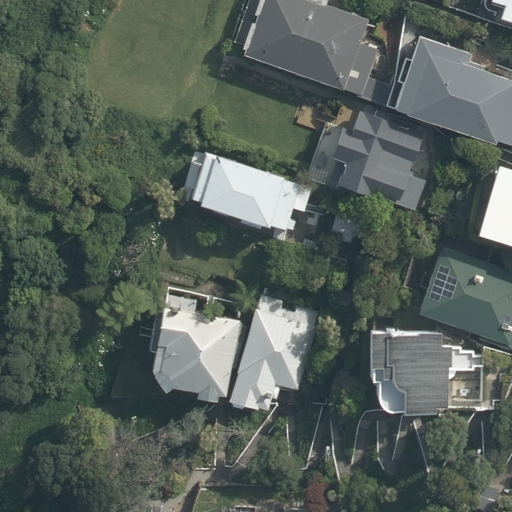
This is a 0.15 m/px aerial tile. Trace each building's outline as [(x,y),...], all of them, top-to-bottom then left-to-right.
[(356,40),(366,11),(333,0),(261,0),(244,49),(354,87),(369,44),(356,40)] [(511,0),(502,0),(508,2),(503,21),(511,23),(511,0)] [(476,47),(419,27),(391,107),(500,145),(511,110),(511,70),(473,57),(476,47)] [(341,169),(334,190),(414,215),(424,180),(407,175),(413,157),(426,161),(433,140),(365,120),(360,136),(343,131),(332,166),(341,169)] [(317,188),(208,150),(189,205),(284,238),(294,209),(309,214),(317,188)] [(511,169),(500,166),(479,247),(511,256),(511,169)] [(511,268),(441,241),(417,302),(511,338),(511,268)] [(219,290),(164,282),(155,353),(162,354),(158,383),(238,394),(250,308),(218,304),(219,290)] [(314,311),(265,300),(243,396),(278,403),(282,384),(298,387),(314,311)] [(480,368),(481,338),(443,337),(443,325),(377,322),(374,404),(444,406),(445,388),(471,389),(471,367),(480,368)] [(491,511),(499,490),(484,485),(477,507),(491,511)] [(234,511),(269,511),(256,511),(257,504),(235,503),(234,511)]
